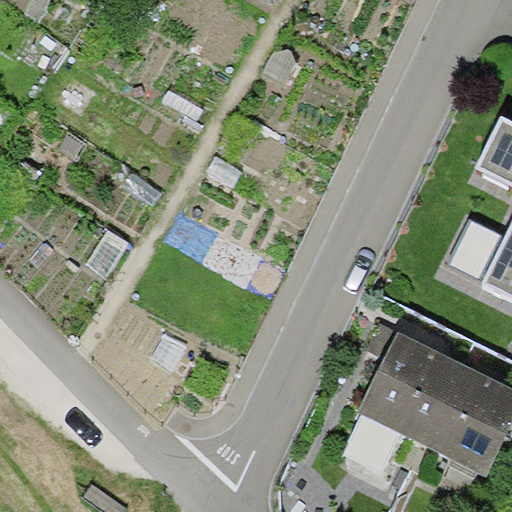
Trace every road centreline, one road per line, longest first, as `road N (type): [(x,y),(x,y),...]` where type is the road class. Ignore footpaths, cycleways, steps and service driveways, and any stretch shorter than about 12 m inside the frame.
road 1 (residential): [(251,511),(481,0)]
road 2 (unclassified): [(0,281),(226,511)]
